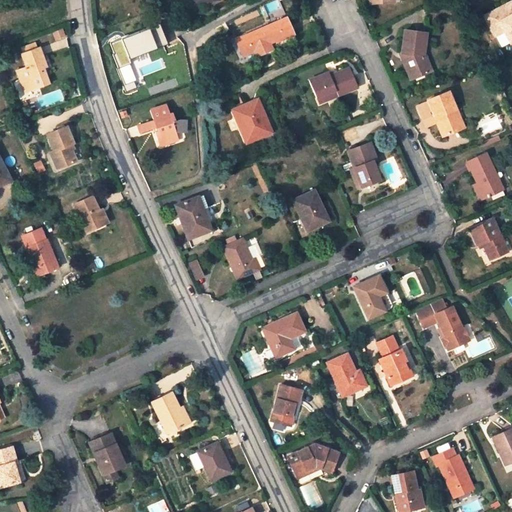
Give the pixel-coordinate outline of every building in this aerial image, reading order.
[(511,6),(488,17),(493,28),(491,29),(496,40),(505,36),(510,47),(511,46),(511,6)] [(287,18),(235,40),(243,56),(255,51),(257,56),(272,49),(270,44),(294,33),(287,18)] [(160,24),(110,42),(114,53),(113,55),(126,91),(137,87),(135,81),(136,81),(130,64),(132,62),(130,59),(168,44),(160,24)] [(423,53),(426,33),(405,30),(402,51),(404,52),(403,61),(411,79),(428,72),(422,59),(423,53)] [(169,43),(172,79),(190,77),(187,41),(169,43)] [(27,67),(17,70),(21,81),(27,81),(30,90),(48,83),(42,67),(46,66),(39,48),(22,54),(27,67)] [(422,59),(428,72),(431,71),(423,53),(422,59)] [(329,72),(308,80),(316,98),(317,97),(336,90),(338,95),(358,87),(349,67),(330,75),(329,72)] [(30,90),(27,81),(21,81),(25,92),(30,90)] [(317,97),(320,103),(338,95),(336,90),(317,97)] [(449,92),(428,100),(443,136),(461,129),(453,111),(456,109),(449,92)] [(253,101),(263,125),(267,123),(257,100),(253,101)] [(233,110),(247,143),(271,133),(267,123),(263,125),(253,101),(233,110)] [(175,121),(172,113),(169,113),(166,104),(150,110),(153,120),(138,125),(141,133),(156,128),(157,131),(154,132),(158,143),(177,137),(176,132),(186,132),(186,120),(180,120),(175,121)] [(461,129),(464,128),(456,109),(453,111),(461,129)] [(73,143),(66,127),(47,135),(54,150),(51,151),(58,168),(76,160),(71,150),(69,145),(72,144),(73,143)] [(177,137),(158,143),(159,146),(178,140),(177,137)] [(370,143),(348,151),(354,167),(361,186),(379,179),(372,161),(376,159),(370,143)] [(485,153),(467,162),(477,182),(479,181),(480,185),(474,188),(480,200),(502,189),(485,153)] [(0,160),(0,185),(10,180),(0,160)] [(350,169),(358,188),(361,186),(354,167),(350,169)] [(292,200),(307,231),(326,222),(320,208),(322,207),(313,190),(292,200)] [(92,196),(74,204),(87,231),(108,222),(102,209),(99,211),(92,196)] [(196,197),(176,205),(188,237),(210,229),(203,209),(201,210),(196,197)] [(326,222),(330,220),(324,206),(322,207),(320,208),(326,222)] [(492,218),(470,228),(477,244),(482,242),(484,245),(490,259),(507,251),(492,218)] [(27,248),(26,248),(37,275),(58,267),(46,240),(45,240),(41,229),(22,236),(27,248)] [(241,239),(223,248),(237,279),(259,269),(254,259),(251,260),(241,239)] [(205,277),(197,261),(189,265),(197,281),(205,277)] [(378,275),(353,287),(368,318),(384,311),(378,296),(386,292),(378,275)] [(384,311),(391,308),(392,305),(386,292),(378,296),(384,311)] [(434,314),(445,309),(441,299),(415,310),(423,328),(437,321),(434,314)] [(445,309),(434,314),(437,321),(443,335),(441,336),(447,349),(468,339),(462,326),(460,327),(451,306),(445,309)] [(296,313),(262,328),(276,356),(294,348),(289,338),(304,331),(296,313)] [(379,360),(391,385),(400,381),(398,374),(407,370),(402,361),(404,360),(399,349),(397,351),(391,337),(377,343),(383,357),(379,360)] [(346,354),(327,363),(342,397),(366,386),(360,373),(356,375),(355,371),(346,354)] [(400,381),(411,376),(404,360),(402,361),(407,370),(398,374),(400,381)] [(304,363),(295,367),(297,372),(306,368),(304,363)] [(300,391),(280,385),(270,420),(285,424),(287,415),(292,417),(295,408),(292,407),(293,403),(296,404),(297,404),(300,391)] [(171,392),(152,402),(167,432),(186,423),(179,408),(171,392)] [(179,408),(186,423),(189,421),(183,406),(179,408)] [(160,422),(154,424),(158,434),(164,431),(160,422)] [(511,427),(492,437),(499,453),(502,452),(508,463),(511,461),(511,427)] [(110,433),(89,442),(103,474),(114,469),(123,465),(110,433)] [(216,442),(197,451),(211,480),(230,471),(216,442)] [(314,444),(287,456),(294,471),(304,467),(305,470),(315,465),(320,467),(331,471),(338,452),(314,444)] [(11,447),(0,450),(0,486),(18,481),(15,470),(18,470),(15,462),(11,447)] [(452,448),(432,457),(436,465),(439,464),(454,497),(470,489),(462,472),(465,471),(458,455),(455,456),(452,448)] [(334,472),(341,454),(338,452),(331,471),(334,472)] [(502,452),(499,453),(504,465),(508,463),(502,452)] [(18,481),(24,480),(18,461),(15,462),(18,470),(15,470),(18,481)] [(297,478),(320,467),(315,465),(305,470),(304,467),(294,471),(297,478)] [(103,474),(107,482),(117,477),(114,469),(103,474)] [(392,475),(398,511),(399,511),(419,508),(415,488),(416,488),(413,471),(392,475)] [(462,472),(470,489),(473,488),(465,471),(462,472)] [(26,511),(38,511),(33,499),(22,501),(26,511)] [(248,502),(237,507),(238,511),(242,511),(251,508),(248,502)]
